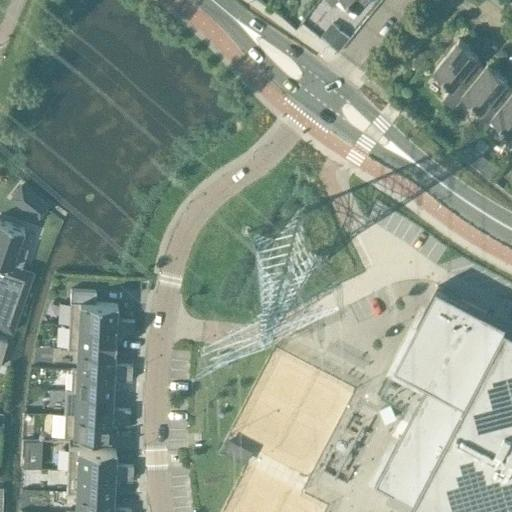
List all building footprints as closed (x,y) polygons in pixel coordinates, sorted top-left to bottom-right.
[(331,0),(334,2),(335,1),(354,16),(360,8),(366,0),(331,0)] [(454,106),(464,93),(485,67),(485,66),(475,59),(479,54),(460,38),(434,69),(453,84),(443,97),(454,106)] [(488,123),(493,117),(493,116),(511,92),(511,88),(504,82),(508,78),(488,62),(485,66),(485,67),(464,93),(482,108),(477,114),(488,123)] [(493,117),(511,131),(506,138),(511,142),(511,92),(493,116),(493,117)] [(0,326),(11,330),(33,270),(19,265),(26,248),(17,244),(23,228),(23,226),(0,218),(0,326)] [(405,407),(369,475),(440,511),(511,511),(511,324),(438,286),(381,394),(405,407)] [(70,288),(69,324),(134,327),(134,319),(122,318),(116,318),(116,315),(116,303),(117,303),(117,302),(95,301),(96,289),(70,288)] [(69,324),(67,346),(114,348),(115,337),(115,334),(121,334),(133,335),(134,327),(69,324)] [(67,346),(67,347),(77,348),(76,367),(71,367),(71,368),(132,371),(132,363),(119,363),(113,362),(114,359),(114,348),(67,346)] [(65,388),(65,390),(112,392),(112,381),(113,378),(119,378),(131,379),(132,371),(71,368),(70,389),(65,388)] [(65,390),(64,412),(129,416),(130,408),(117,407),(111,407),(111,403),(112,392),(65,390)] [(64,412),(63,435),(110,437),(110,436),(110,426),(110,423),(116,423),(129,423),(129,416),(64,412)] [(228,438),(222,451),(246,464),(253,451),(228,438)] [(68,446),(67,468),(132,472),(133,464),(120,463),(114,463),(114,460),(115,450),(115,448),(68,446)] [(67,468),(66,490),(113,493),(113,482),(113,479),(120,479),(132,480),(132,472),(67,468)] [(65,511),(72,511),(130,511),(131,507),(118,506),(112,506),(112,503),(113,493),(66,490),(66,491),(76,492),(75,511),(65,511)]
